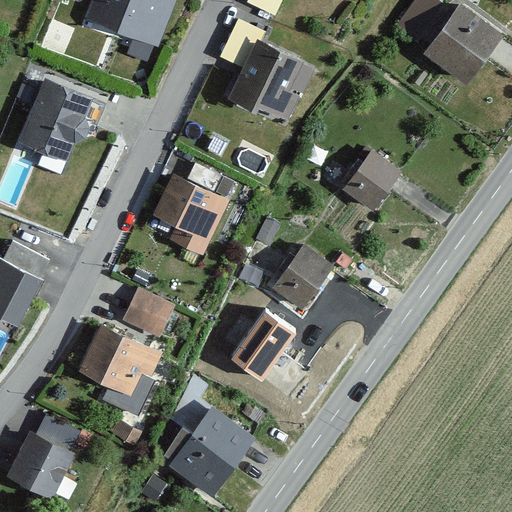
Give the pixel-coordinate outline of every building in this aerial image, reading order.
[(177,0),(96,0),(91,14),(162,40),(177,0)] [(284,0),(257,0),(280,10),(284,0)] [(508,30),(464,1),(431,50),(475,80),(508,30)] [(266,26),(239,14),(223,52),(246,62),(234,88),(291,113),(317,55),(263,31),(266,26)] [(103,94),(44,69),(19,131),(77,155),(103,94)] [(409,169),(372,144),(346,182),(383,207),(409,169)] [(228,201),(174,174),(153,216),(176,228),(170,239),(202,254),(228,201)] [(6,253),(0,250),(0,304),(24,315),(52,252),(13,235),(6,253)] [(336,261),(304,239),(276,280),(307,302),(336,261)] [(140,284),(126,316),(163,332),(177,300),(140,284)] [(297,330),(266,308),(232,356),(263,378),(297,330)] [(166,346),(105,317),(83,365),(137,389),(146,368),(154,372),(166,346)] [(255,438),(211,408),(170,466),(214,497),(255,438)] [(75,454),(30,431),(7,477),(52,500),(75,454)]
